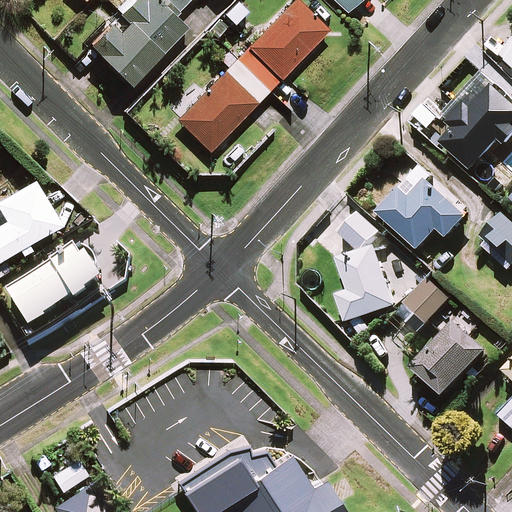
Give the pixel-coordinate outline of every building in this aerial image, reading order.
[(112,19),(89,42),(131,83),(186,26),(167,7),(171,3),(178,10),(187,0),(123,0),(115,8),(127,20),(120,27),(112,19)] [(327,29),(298,0),(292,0),(177,118),(209,149),(327,29)] [(248,9),(238,0),(235,0),(223,13),(234,23),(248,9)] [(356,0),(334,0),(346,11),(356,0)] [(511,63),(511,45),(503,55),(511,63)] [(511,142),(511,101),(496,86),(475,107),(466,99),(446,120),(456,130),(443,144),(471,171),(484,158),(484,159),(485,160),(486,161),(486,162),(488,163),(489,163),(490,164),(491,164),(493,164),(494,163),(495,163),(496,162),(497,161),(498,160),(499,159),(499,158),(499,156),(499,155),(499,154),(498,152),(497,151),(496,150),(495,150),(494,149),(493,149),(501,141),(507,147),(511,142)] [(59,222),(32,177),(0,196),(0,208),(6,219),(0,223),(0,257),(19,246),(24,253),(31,249),(26,242),(59,222)] [(468,217),(428,181),(412,198),(402,189),(379,213),(419,251),(439,230),(448,239),(468,217)] [(362,211),(347,226),(367,245),(381,230),(362,211)] [(511,222),(503,214),(479,241),(510,270),(511,267),(511,222)] [(52,265),(9,293),(30,326),(74,298),(104,279),(82,246),(52,265)] [(341,294),(348,322),(396,309),(391,288),(409,275),(389,249),(382,254),(380,247),(341,257),(350,291),(341,294)] [(0,260),(0,275),(14,267),(7,256),(0,260)] [(450,299),(428,280),(398,313),(420,332),(450,299)] [(487,351),(455,323),(415,368),(447,397),(487,351)] [(511,399),(498,414),(511,426),(511,399)] [(326,511),(288,454),(258,473),(240,445),(172,489),(186,511),(326,511)] [(87,474),(78,459),(53,474),(62,489),(87,474)] [(109,511),(89,481),(53,504),(58,511),(109,511)]
